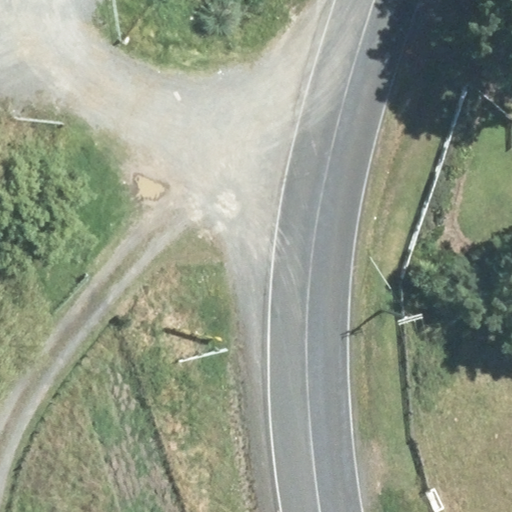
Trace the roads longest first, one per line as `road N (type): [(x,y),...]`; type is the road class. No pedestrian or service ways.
road 1 (tertiary): [(378,0),(329,152),(309,301),(323,511)]
road 2 (track): [(0,40),(146,98),(329,152)]
